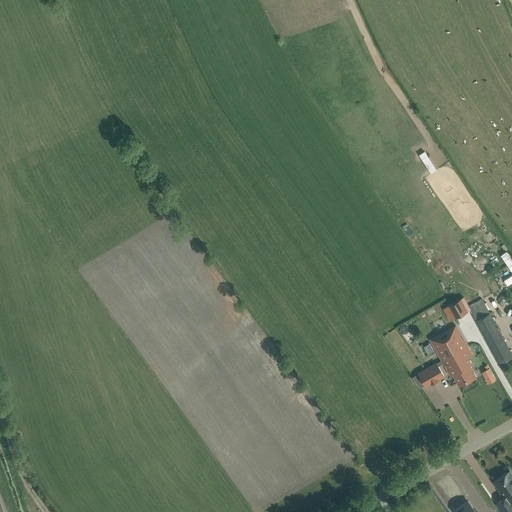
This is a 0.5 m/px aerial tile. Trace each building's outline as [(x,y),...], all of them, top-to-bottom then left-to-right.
[(465,298),(450,305),(455,316),(470,309),(469,306),(465,298)] [(470,309),(500,363),(511,355),(511,354),(482,299),(469,306),(470,309)] [(455,325),(431,339),(442,360),(467,347),(463,340),(461,341),(458,335),(460,334),(455,325)] [(471,354),(467,347),(442,360),(450,374),(453,373),(460,386),(475,377),(468,364),(470,363),(467,357),(471,354)] [(436,364),(419,373),(425,384),(426,385),(431,383),(438,379),(438,378),(443,376),(438,366),(436,364)] [(511,511),(511,474),(509,471),(494,482),(504,496),(503,496),(504,498),(496,504),(502,511),(511,511)] [(475,511),(467,500),(454,510),(454,511),(475,511)]
